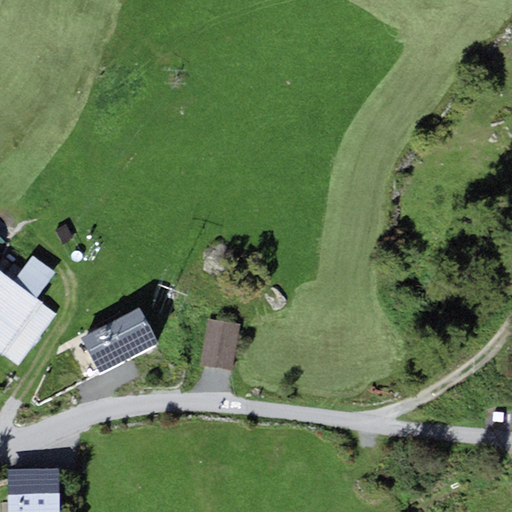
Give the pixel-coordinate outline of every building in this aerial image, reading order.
[(69,235),(62,225),(54,231),(60,241),(69,235)] [(31,255),(12,281),(37,298),(56,272),(31,255)] [(0,351),(17,364),(56,312),(37,298),(12,281),(0,271),(0,351)] [(140,307),(82,336),(100,373),(128,359),(158,344),(140,307)] [(208,317),(201,366),(228,370),(236,321),(208,317)] [(58,511),(58,468),(9,469),(9,494),(9,511),(58,511)]
